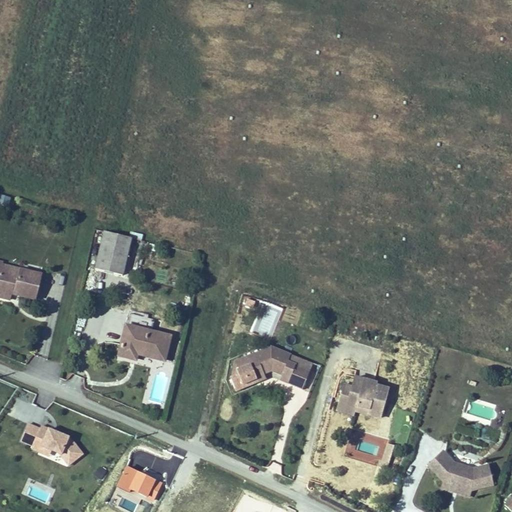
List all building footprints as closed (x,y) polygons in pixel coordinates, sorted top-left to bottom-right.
[(104,232),(96,269),(123,275),(131,239),(131,238),(104,232)] [(131,238),(131,239),(141,241),(143,236),(132,233),(131,238)] [(0,297),(10,300),(11,294),(12,290),(17,291),(16,295),(35,300),(41,275),(2,265),(0,271),(0,297)] [(170,337),(126,326),(119,356),(132,359),(134,350),(154,355),(153,358),(164,361),(170,337)] [(272,347),(248,357),(251,365),(240,370),(238,367),(234,368),(232,381),(236,390),(266,377),(266,375),(272,372),(283,376),(284,374),(291,377),(288,384),(303,390),(311,371),(289,362),(291,355),(272,347)] [(136,360),(137,354),(153,358),(154,355),(134,350),(132,359),(136,360)] [(251,365),(248,357),(235,362),(234,368),(238,367),(240,370),(251,365)] [(283,376),(281,381),(288,384),(291,377),(284,374),(283,376)] [(236,390),(237,393),(268,379),(266,377),(236,390)] [(341,392),(338,405),(355,410),(355,411),(368,415),(368,414),(370,407),(383,411),(389,390),(376,386),(377,384),(354,377),(351,387),(349,395),(341,392)] [(351,387),(343,385),(341,392),(349,395),(351,387)] [(355,410),(338,405),(336,411),(354,416),(355,411),(355,410)] [(383,411),(370,407),(368,414),(381,418),(383,411)] [(59,453),(69,465),(83,453),(73,441),(68,439),(69,437),(41,426),(40,428),(28,424),(21,440),(33,445),(32,449),(50,456),(52,450),(59,453)] [(379,466),(388,468),(394,445),(385,443),(379,466)] [(428,469),(442,484),(471,493),(490,488),(486,471),(471,474),(453,468),(441,456),(428,469)] [(101,479),(106,471),(99,467),(94,475),(101,479)] [(471,493),(442,484),(439,491),(469,500),(471,493)]
